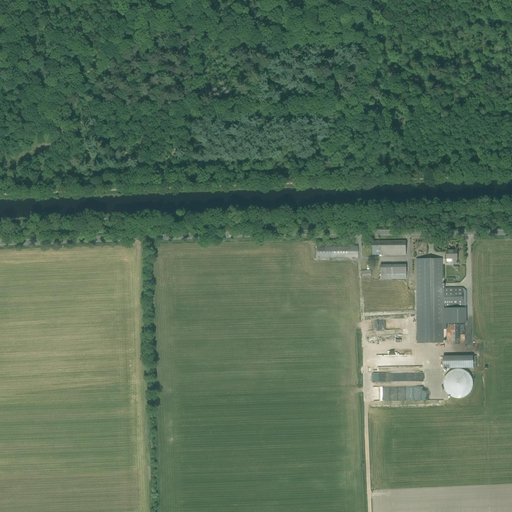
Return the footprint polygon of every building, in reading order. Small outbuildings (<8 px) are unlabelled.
[(406,255),(406,241),(372,242),(372,255),(406,255)] [(317,251),(316,258),(358,258),(358,246),(317,246),(317,251)] [(457,250),(446,250),(447,258),(447,262),(453,262),(453,264),(457,264),(457,250)] [(442,307),(442,259),(416,259),(417,343),(443,343),(443,324),(442,307)] [(406,265),(380,265),(380,275),(380,280),(390,280),(406,279),(406,265)] [(444,288),(442,288),(442,307),(443,324),(446,324),(462,323),(462,308),(463,308),(463,307),(462,288),(444,288)] [(472,368),(472,356),(462,356),(462,368),(472,368)] [(457,369),(455,369),(452,370),(450,371),(448,372),(447,374),(445,376),(444,378),(443,380),(443,383),(443,385),(443,388),(444,390),(445,392),(447,394),(448,396),(450,397),(452,398),(455,399),(457,399),(460,399),(462,398),(464,398),(466,396),(468,395),(470,393),(471,391),(472,389),(473,386),(473,384),(473,382),(472,379),(471,377),(470,375),(468,373),(466,372),(464,370),(462,370),(460,369),(457,369)] [(427,400),(427,387),(413,387),(413,400),(427,400)]
